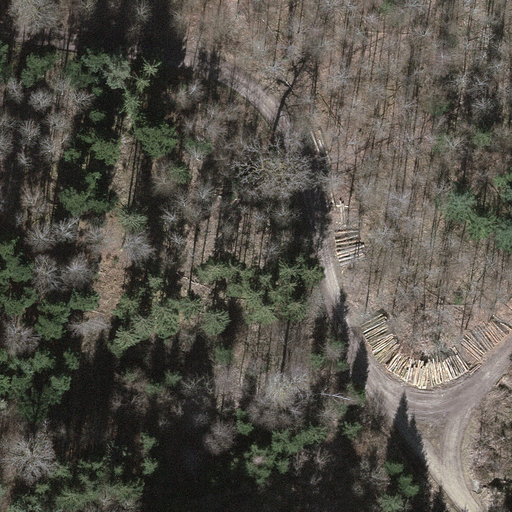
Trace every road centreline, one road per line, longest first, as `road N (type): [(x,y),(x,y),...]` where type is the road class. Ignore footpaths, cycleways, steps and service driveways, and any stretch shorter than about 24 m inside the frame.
road 1 (track): [(464,511),(442,493),(379,400),(339,311),(299,146),(270,95),(217,65),(0,30)]
road 2 (track): [(495,358),(446,387),(409,380),(353,341)]
